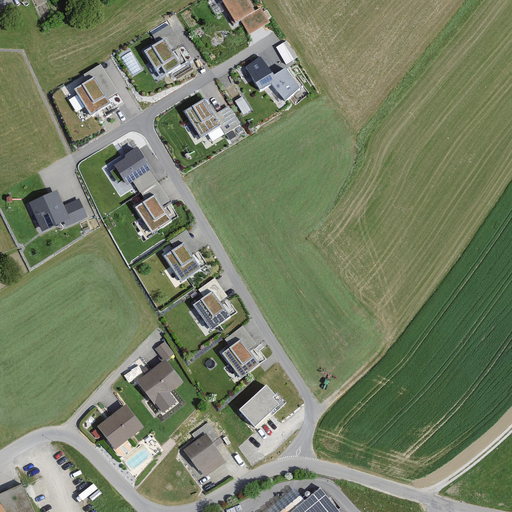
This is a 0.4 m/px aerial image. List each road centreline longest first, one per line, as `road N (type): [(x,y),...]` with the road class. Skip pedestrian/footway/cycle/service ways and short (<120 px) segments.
road 1 (residential): [(297,464),(311,404),(141,120)]
road 2 (residential): [(0,457),(40,435),(64,434),(86,446),(138,503),(160,511)]
road 3 (residential): [(297,464),(460,510)]
road 4 (residential): [(141,120),(272,38)]
road 5 (residential): [(181,511),(297,464)]
